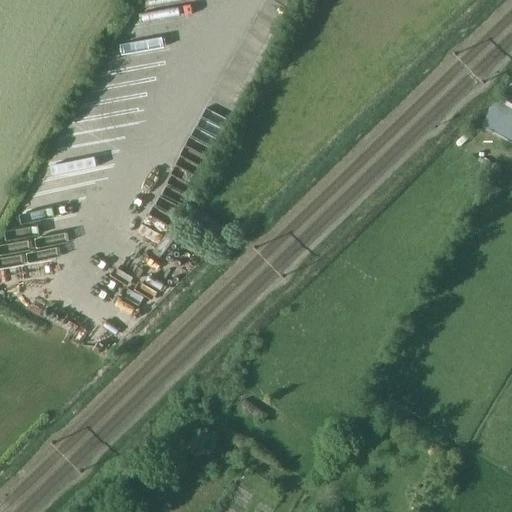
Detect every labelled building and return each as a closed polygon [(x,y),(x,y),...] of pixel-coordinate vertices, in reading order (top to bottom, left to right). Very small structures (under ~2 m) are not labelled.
[(172,0),(176,11),(210,2),(209,0),(172,0)] [(511,111),(497,103),(483,127),(509,142),(511,136),(511,111)] [(127,302),(123,314),(149,321),(152,310),(127,302)] [(0,334),(0,361),(10,369),(23,353),(0,334)] [(50,339),(27,361),(68,404),(91,383),(50,339)] [(42,401),(33,414),(52,427),(61,414),(42,401)]
